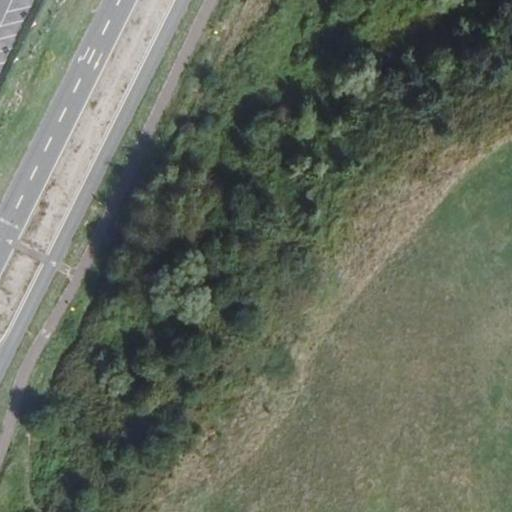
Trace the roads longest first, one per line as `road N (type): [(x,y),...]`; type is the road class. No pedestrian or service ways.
road 1 (secondary): [(0,365),(183,0)]
road 2 (secondary): [(120,0),(0,241)]
